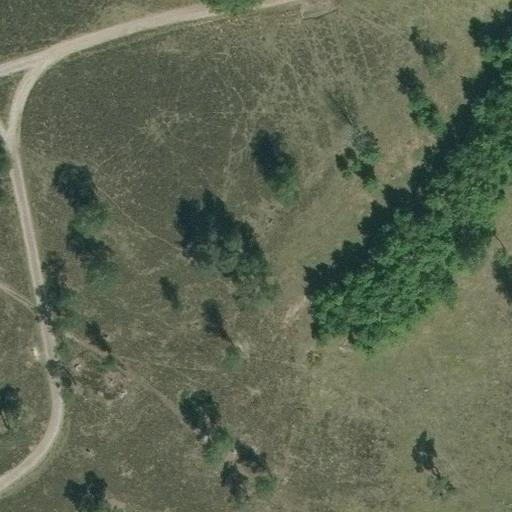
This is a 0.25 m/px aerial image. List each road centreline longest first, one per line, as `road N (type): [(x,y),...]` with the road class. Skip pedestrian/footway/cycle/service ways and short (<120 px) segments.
road 1 (track): [(0,482),(52,438),(56,419),(53,359),(15,165)]
road 2 (track): [(45,58),(250,0)]
